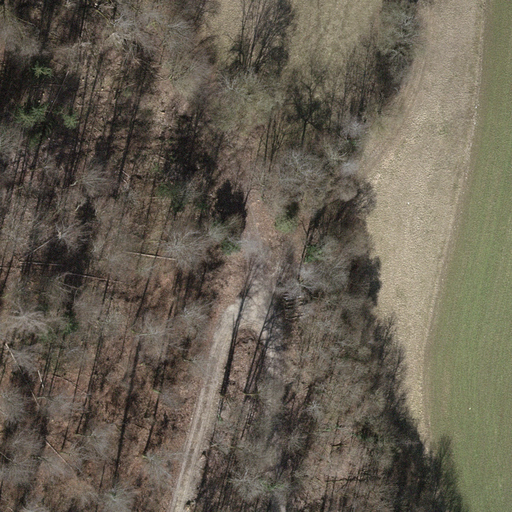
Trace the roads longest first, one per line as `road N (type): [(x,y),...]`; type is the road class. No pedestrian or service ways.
road 1 (track): [(180,511),(229,320),(282,243),(398,120),(426,58),(425,0)]
road 2 (track): [(282,243),(274,395),(284,511)]
